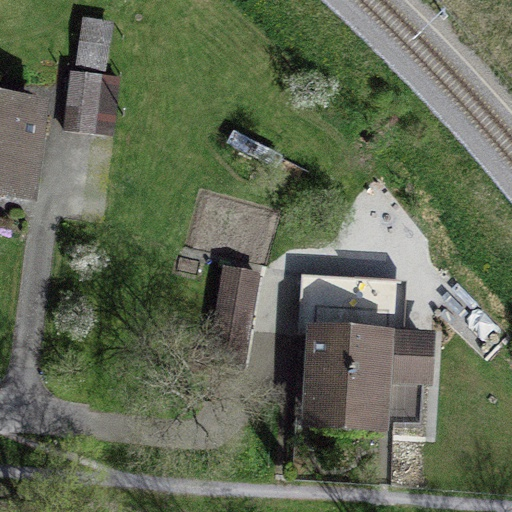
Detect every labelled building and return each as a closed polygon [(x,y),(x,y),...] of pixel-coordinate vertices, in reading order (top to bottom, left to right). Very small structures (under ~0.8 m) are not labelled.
[(104,69),(108,38),(106,38),(107,26),(87,24),(78,66),(104,69)] [(94,135),(100,77),(71,74),(65,131),(94,135)] [(36,115),(0,110),(0,187),(26,191),(36,115)] [(411,212),(357,257),(422,335),(476,290),(411,212)] [(257,276),(226,271),(210,364),(241,369),(257,276)] [(424,343),(314,337),(309,419),(419,426),(424,343)]
